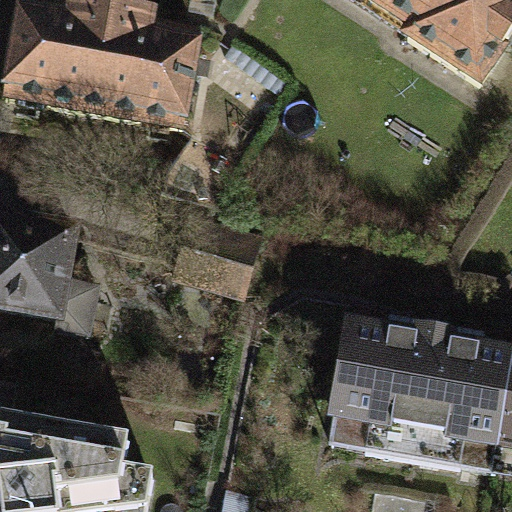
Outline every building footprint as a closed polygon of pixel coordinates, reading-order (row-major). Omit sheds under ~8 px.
[(363,0),(416,34),(438,0),(363,0)] [(511,0),(438,0),(416,34),(411,42),(480,86),(511,34),(511,0)] [(0,90),(0,99),(174,130),(190,37),(14,7),(0,90)] [(0,222),(0,311),(52,320),(67,234),(0,222)] [(170,279),(234,299),(247,256),(183,236),(170,279)] [(478,461),(494,367),(427,355),(428,351),(401,347),(401,349),(328,337),(312,430),(347,436),(342,467),(444,484),(449,456),(478,461)] [(511,369),(494,367),(478,461),(511,466),(511,369)] [(0,511),(148,511),(153,483),(124,478),(129,448),(0,427),(0,511)]
